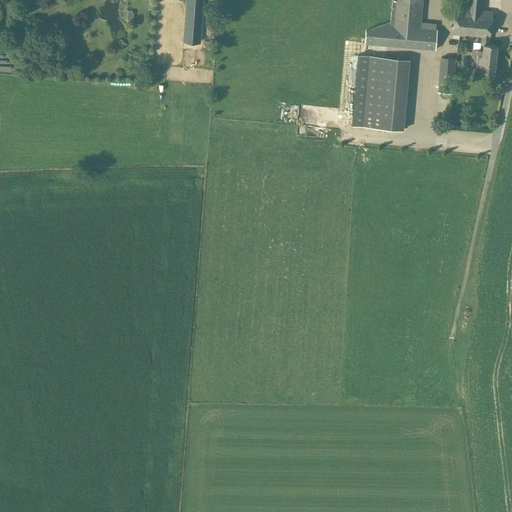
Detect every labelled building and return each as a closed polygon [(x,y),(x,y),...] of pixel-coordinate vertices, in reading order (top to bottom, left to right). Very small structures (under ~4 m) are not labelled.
[(186,0),(183,40),(201,41),(203,0),(186,0)] [(422,0),(392,0),(390,21),(366,29),(364,44),(385,46),(435,50),(437,29),(420,27),(422,0)] [(455,6),(452,34),(481,36),(480,44),(484,45),(483,50),(475,49),(473,70),(494,72),(497,45),(488,44),(488,38),(490,38),(493,11),(482,10),(483,0),(466,0),(466,6),(455,6)] [(404,129),(410,59),(358,54),(352,125),(404,129)] [(453,81),(455,58),(440,57),(439,80),(453,81)]
